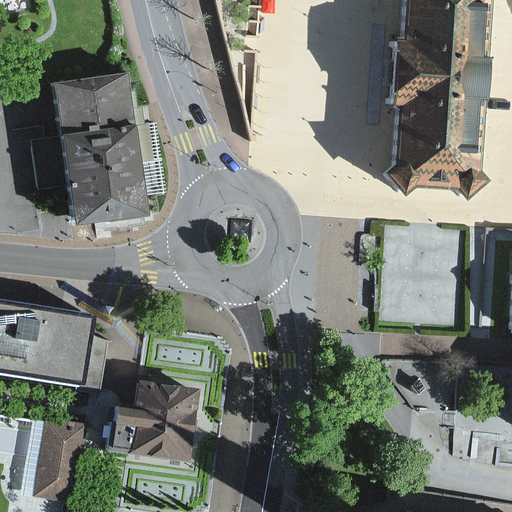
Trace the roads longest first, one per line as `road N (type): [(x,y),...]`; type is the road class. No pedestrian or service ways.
road 1 (residential): [(286,249),(318,268),(371,378),(438,475),(511,487)]
road 2 (primary): [(276,413),(284,339),(271,269)]
road 3 (primary): [(238,282),(276,413)]
road 4 (primary): [(173,84),(199,202)]
